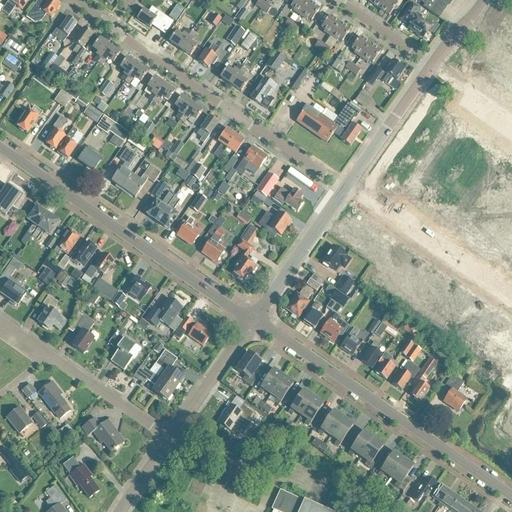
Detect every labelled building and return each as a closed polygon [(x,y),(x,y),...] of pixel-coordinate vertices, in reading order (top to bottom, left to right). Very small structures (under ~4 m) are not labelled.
[(29,0),(9,0),(1,12),(9,17),(16,7),(22,12),(29,0)] [(38,0),(25,19),(33,24),(40,23),(45,15),(51,19),(60,6),(50,0),(49,0),(46,5),(38,0)] [(240,12),(248,0),(237,0),(232,7),(240,12)] [(261,10),(266,4),(260,0),(255,6),(261,10)] [(299,17),(309,3),(304,0),(295,0),(290,8),(294,10),(293,12),(299,17)] [(378,10),(385,0),(370,0),(368,3),(378,10)] [(390,0),(385,0),(378,10),(388,17),(397,5),(396,4),(397,2),(393,0),(393,2),(390,0)] [(424,0),(422,4),(425,6),(423,8),(438,19),(447,5),(449,6),(453,0),(424,0)] [(309,3),(299,17),(306,21),(307,20),(311,22),(319,10),(309,3)] [(266,4),(261,10),(267,14),(271,8),(266,4)] [(432,26),(417,16),(416,16),(415,16),(419,10),(411,4),(400,20),(409,27),(407,29),(423,40),(428,32),(433,35),(438,28),(433,24),(432,26)] [(171,24),(179,12),(170,6),(163,17),(151,9),(148,14),(143,10),(136,20),(149,29),(153,24),(157,27),(163,19),(171,24)] [(242,24),(249,14),(243,10),(237,20),(242,24)] [(208,23),(215,29),(221,20),(214,15),(208,23)] [(330,38),(339,25),(329,17),(321,29),(324,31),(323,33),(330,38)] [(52,37),(63,44),(76,25),(68,19),(63,25),(61,24),(52,37)] [(289,31),(294,25),(288,21),(284,27),(289,31)] [(491,23),(481,37),(489,42),(485,47),(492,52),(496,47),(503,52),(511,39),(511,29),(508,27),(505,32),(491,23)] [(294,25),(289,31),(295,35),(300,29),(294,25)] [(339,25),(330,38),(336,43),(338,41),(341,43),(349,32),(339,25)] [(244,34),(235,27),(225,42),(234,48),(244,34)] [(73,67),(85,51),(82,50),(92,36),(83,30),(73,44),(77,47),(72,53),(76,56),(75,58),(74,57),(69,64),(73,67)] [(179,50),(191,34),(187,31),(184,36),(183,35),(181,38),(175,34),(169,43),(179,50)] [(191,34),(179,50),(190,58),(196,49),(191,45),(193,42),(192,41),(195,36),(191,34)] [(246,39),(240,48),(247,52),(249,50),(256,40),(249,35),(246,39)] [(17,58),(25,47),(11,38),(4,49),(17,58)] [(360,59),(370,46),(359,39),(351,50),(355,53),(354,55),(360,59)] [(254,53),(261,43),(256,40),(249,50),(254,53)] [(97,65),(109,48),(99,41),(92,50),(97,53),(95,56),(97,57),(93,62),(97,65)] [(320,52),(324,46),(319,41),(314,48),(320,52)] [(213,56),(218,50),(213,46),(208,53),(205,51),(197,63),(207,70),(211,65),(212,66),(217,59),(213,56)] [(324,46),(320,52),(326,56),(330,50),(324,46)] [(370,46),(360,59),(367,64),(368,62),(372,65),(380,53),(370,46)] [(109,48),(97,65),(102,67),(105,63),(106,63),(108,60),(113,64),(119,55),(109,48)] [(49,70),(57,59),(50,54),(42,65),(49,70)] [(274,73),(284,60),(281,58),(275,54),(266,67),(274,73)] [(9,55),(7,60),(19,67),(22,62),(9,55)] [(338,57),(331,69),(340,74),(347,63),(338,57)] [(125,84),(136,67),(126,60),(120,69),(125,72),(123,75),(124,76),(121,81),(125,84)] [(392,61),(383,74),(376,69),(366,83),(372,87),(377,79),(380,82),(384,85),(389,78),(395,83),(404,70),(392,61)] [(351,73),(355,67),(349,62),(345,69),(351,73)] [(509,75),(499,89),(511,97),(511,96),(511,63),(511,62),(504,71),(509,75)] [(61,84),(67,75),(54,65),(47,74),(61,84)] [(136,67),(125,84),(129,86),(132,82),(133,82),(135,79),(140,83),(147,74),(136,67)] [(230,86),(242,69),(238,67),(234,72),(233,71),(231,74),(226,70),(219,79),(230,86)] [(355,67),(351,73),(356,77),(360,70),(355,67)] [(242,69),(230,86),(240,93),(247,84),(241,81),(243,78),(242,77),(246,72),(242,69)] [(305,69),(293,88),(298,92),(310,73),(305,69)] [(152,103),(164,86),(153,79),(147,88),(152,91),(150,94),(151,95),(148,100),(152,103)] [(267,112),(274,101),(270,98),(277,88),(265,80),(264,80),(250,100),(267,112)] [(105,98),(113,86),(106,81),(98,93),(105,98)] [(3,89),(0,87),(0,97),(5,101),(14,89),(7,84),(3,89)] [(164,86),(152,103),(156,106),(159,101),(160,101),(162,98),(168,102),(174,94),(164,86)] [(355,100),(365,107),(373,96),(363,89),(355,100)] [(76,102),(79,98),(69,91),(67,95),(76,102)] [(64,110),(71,99),(61,92),(54,102),(64,110)] [(79,98),(76,102),(74,104),(84,111),(88,105),(79,98)] [(101,102),(96,98),(92,103),(98,107),(101,102)] [(179,122),(191,106),(181,98),(174,107),(180,111),(178,114),(179,114),(175,119),(179,122)] [(333,126),(307,107),(296,123),(326,144),(333,135),(341,140),(340,142),(349,148),(361,132),(350,124),(354,119),(356,120),(360,114),(348,105),(333,126)] [(191,106),(179,122),(183,125),(187,120),(188,121),(190,118),(195,122),(201,113),(191,106)] [(96,124),(102,116),(89,107),(83,115),(96,124)] [(41,114),(34,110),(32,113),(29,111),(26,114),(25,113),(15,127),(18,129),(18,130),(22,133),(23,133),(27,135),(41,114)] [(129,135),(104,117),(97,128),(107,135),(109,133),(124,143),(129,135)] [(203,145),(218,124),(209,118),(196,136),(201,139),(199,142),(203,145)] [(178,124),(171,119),(166,125),(173,130),(178,124)] [(56,152),(65,138),(59,133),(64,125),(60,122),(44,145),(49,148),(49,150),(52,152),(54,151),(56,152)] [(144,143),(155,128),(149,123),(138,139),(144,143)] [(456,127),(444,144),(453,150),(453,151),(465,133),(456,127)] [(226,150),(235,136),(226,130),(217,144),(221,146),(216,152),(214,156),(218,159),(226,150)] [(453,150),(452,152),(461,159),(464,155),(474,140),(465,133),(453,151),(453,150)] [(67,160),(76,147),(70,143),(75,136),(70,134),(57,153),(61,156),(61,158),(64,160),(66,159),(67,160)] [(156,136),(150,143),(159,150),(165,142),(156,136)] [(235,136),(226,150),(234,156),(244,143),(235,136)] [(474,140),(464,155),(472,161),(473,161),(483,146),(474,140)] [(138,151),(141,145),(135,141),(132,146),(138,151)] [(176,158),(183,146),(177,142),(170,153),(176,158)] [(472,161),(469,165),(479,171),(481,169),(480,169),(492,152),(483,146),(473,161),(472,161)] [(102,158),(89,148),(86,152),(85,152),(78,162),(93,172),(100,162),(99,162),(102,158)] [(258,171),(267,159),(252,148),(243,161),(236,172),(242,177),(246,172),(244,170),(248,165),(258,171)] [(122,193),(132,178),(125,173),(136,158),(125,150),(118,161),(124,165),(111,183),(116,187),(115,188),(122,193)] [(196,165),(202,156),(196,152),(184,171),(189,174),(195,165),(196,165)] [(492,152),(480,169),(481,169),(489,176),(491,174),(490,173),(501,158),(492,152)] [(228,174),(237,161),(232,158),(223,171),(228,174)] [(427,158),(423,163),(428,167),(432,162),(427,158)] [(501,158),(490,173),(491,174),(500,180),(510,165),(501,158)] [(200,179),(205,171),(196,165),(190,175),(198,181),(200,179)] [(132,178),(122,193),(129,198),(130,196),(134,199),(147,181),(153,185),(160,174),(150,167),(139,182),(132,178)] [(229,184),(236,173),(232,170),(224,181),(229,184)] [(424,174),(410,193),(420,199),(433,180),(424,174)] [(266,198),(277,182),(268,175),(256,192),(266,198)] [(433,180),(420,199),(429,205),(442,186),(441,186),(440,188),(432,182),(434,180),(433,180)] [(158,199),(167,187),(160,182),(151,194),(158,199)] [(223,184),(217,192),(224,198),(230,189),(223,184)] [(442,186),(429,205),(437,212),(451,192),(442,186)] [(2,193),(0,191),(0,213),(5,217),(10,210),(8,209),(18,195),(6,187),(2,193)] [(274,199),(271,202),(280,208),(283,205),(283,204),(297,213),(303,204),(299,201),(303,197),(299,194),(293,190),(287,199),(281,195),(278,193),(274,199)] [(451,192),(437,212),(446,218),(460,198),(451,192)] [(266,200),(256,193),(250,203),(257,208),(260,204),(262,205),(266,200)] [(157,223),(174,198),(169,195),(163,204),(164,205),(162,207),(155,203),(146,216),(157,223)] [(197,214),(206,201),(198,195),(189,209),(197,214)] [(180,202),(174,198),(157,223),(168,231),(177,217),(170,213),(172,210),(174,211),(180,202)] [(460,198),(446,218),(455,224),(469,205),(460,198)] [(486,199),(483,204),(488,208),(491,203),(486,199)] [(469,205),(455,224),(464,230),(475,215),(478,211),(469,205)] [(31,239),(47,216),(37,208),(27,222),(34,226),(33,228),(32,228),(26,235),(31,239)] [(267,231),(265,234),(273,239),(276,234),(280,237),(291,222),(277,213),(273,218),(267,213),(258,225),(267,231)] [(47,216),(31,239),(36,242),(42,234),(40,233),(42,232),(48,237),(58,223),(47,216)] [(211,217),(208,223),(212,226),(216,221),(211,217)] [(348,218),(339,233),(353,243),(349,247),(360,255),(363,249),(361,248),(371,234),(348,218)] [(191,247),(200,235),(191,229),(192,228),(186,224),(176,237),(191,247)] [(488,224),(478,240),(487,246),(498,231),(497,230),(488,224)] [(216,265),(225,252),(225,251),(217,245),(225,234),(214,226),(207,235),(212,238),(210,242),(201,254),(216,265)] [(498,231),(487,246),(496,252),(509,233),(500,226),(497,230),(498,231)] [(249,257),(254,250),(249,246),(259,232),(251,227),(241,241),(236,248),(244,253),(235,266),(237,267),(232,275),(243,283),(248,275),(250,276),(256,268),(245,261),(248,256),(249,257)] [(73,235),(69,232),(54,253),(58,256),(61,251),(67,255),(79,239),(77,238),(77,237),(74,234),(73,235)] [(511,234),(509,233),(496,252),(505,258),(511,247),(511,234)] [(51,251),(56,241),(51,238),(45,247),(51,251)] [(74,255),(70,261),(70,262),(77,267),(78,265),(83,269),(96,250),(88,244),(83,251),(81,249),(76,256),(74,255)] [(333,248),(322,263),(335,272),(339,266),(344,269),(350,262),(344,258),(345,257),(333,248)] [(380,255),(369,271),(380,278),(384,273),(389,277),(403,256),(393,249),(386,259),(380,255)] [(103,276),(113,262),(103,255),(93,269),(91,268),(82,281),(87,285),(97,272),(103,276)] [(403,256),(389,277),(394,280),(391,286),(402,293),(413,277),(407,273),(413,263),(403,256)] [(70,262),(70,261),(65,257),(57,267),(63,271),(70,262)] [(23,268),(24,267),(13,260),(9,267),(0,279),(8,285),(1,296),(10,302),(9,304),(15,308),(16,306),(17,307),(26,295),(19,291),(22,287),(10,279),(15,271),(18,273),(20,270),(20,271),(22,268),(23,268)] [(38,281),(47,287),(55,276),(46,270),(38,281)] [(75,270),(70,277),(77,282),(82,275),(75,270)] [(418,281),(407,297),(418,305),(422,299),(427,303),(441,282),(431,275),(424,285),(418,281)] [(342,277),(333,289),(335,291),(342,295),(345,297),(353,285),(342,277)] [(130,288),(126,294),(139,303),(143,297),(144,298),(151,289),(136,278),(129,288),(130,288)] [(99,280),(92,291),(93,292),(97,294),(104,285),(105,284),(99,280)] [(310,280),(306,285),(316,292),(320,287),(310,280)] [(441,282),(427,303),(432,307),(429,312),(440,320),(451,304),(445,299),(451,290),(441,282)] [(328,287),(325,292),(331,297),(330,299),(331,300),(326,309),(331,313),(336,304),(342,295),(335,291),(335,292),(328,287)] [(296,297),(287,311),(292,314),(291,316),(295,319),(296,317),(298,318),(307,304),(306,303),(311,296),(303,290),(298,298),(296,297)] [(118,293),(111,304),(118,309),(126,298),(118,293)] [(336,304),(331,313),(334,315),(336,316),(342,307),(343,308),(349,299),(345,297),(342,295),(336,304)] [(59,332),(65,323),(52,313),(57,304),(47,298),(40,308),(45,312),(37,324),(49,332),(52,327),(59,332)] [(174,318),(180,310),(168,301),(158,315),(152,310),(145,321),(156,328),(160,322),(168,328),(168,327),(174,331),(171,336),(171,337),(182,322),(181,321),(180,323),(174,318)] [(456,307),(445,323),(461,335),(465,330),(465,329),(479,309),(469,302),(462,312),(456,307)] [(312,311),(304,323),(309,327),(308,327),(314,331),(323,318),(316,314),(320,308),(315,304),(311,310),(312,311)] [(479,309),(465,329),(465,330),(470,333),(467,339),(478,346),(489,330),(482,326),(489,316),(479,309)] [(86,336),(94,325),(79,315),(68,331),(72,334),(74,331),(80,335),(71,347),(83,355),(84,354),(87,353),(87,350),(87,349),(93,341),(95,342),(98,338),(98,336),(93,333),(91,333),(89,338),(86,336)] [(329,322),(320,336),(333,345),(337,339),(339,340),(346,329),(338,323),(341,319),(336,316),(334,315),(329,322)] [(196,326),(186,319),(179,329),(189,336),(187,338),(202,348),(210,337),(205,333),(206,332),(196,325),(196,326)] [(137,326),(145,331),(149,326),(141,320),(137,326)] [(401,328),(415,337),(420,329),(405,320),(401,328)] [(376,321),(367,333),(373,337),(374,335),(381,325),(376,321)] [(381,325),(374,335),(379,339),(387,328),(381,325)] [(494,334),(482,350),(494,357),(497,352),(502,355),(503,356),(511,342),(511,331),(507,328),(500,338),(494,334)] [(348,337),(341,348),(344,351),(344,352),(352,358),(360,346),(353,341),(359,333),(354,329),(348,337)] [(135,348),(120,338),(122,335),(116,331),(110,339),(118,345),(115,349),(118,352),(110,363),(123,372),(132,360),(133,361),(141,350),(135,347),(135,348)] [(177,333),(174,337),(179,341),(182,337),(177,333)] [(502,355),(499,361),(511,370),(511,342),(503,356),(502,355)] [(407,343),(399,354),(406,358),(413,347),(407,343)] [(367,356),(362,363),(366,366),(365,367),(369,370),(370,369),(371,370),(381,356),(376,352),(379,348),(373,344),(370,349),(365,355),(367,356)] [(413,347),(406,358),(411,362),(419,351),(413,347)] [(155,366),(154,365),(149,373),(175,391),(183,380),(169,370),(177,360),(165,352),(155,366)] [(254,376),(262,363),(247,353),(240,364),(237,363),(233,369),(245,377),(242,382),(250,388),(257,378),(254,376)] [(380,367),(375,374),(385,381),(394,368),(388,364),(392,359),(385,354),(377,365),(380,367)] [(415,388),(409,396),(414,399),(414,401),(417,403),(418,402),(419,403),(429,390),(422,385),(437,364),(430,359),(415,381),(411,386),(415,388)] [(458,361),(453,367),(461,373),(466,366),(458,361)] [(401,372),(392,386),(401,392),(410,378),(413,380),(419,371),(409,364),(403,373),(401,372)] [(175,391),(149,373),(140,367),(133,378),(140,383),(139,385),(143,388),(147,382),(155,387),(152,392),(167,403),(175,391)] [(270,397),(283,377),(273,370),(257,392),(262,395),(264,393),(270,397)] [(452,391),(443,403),(458,413),(466,401),(457,394),(464,384),(452,376),(445,386),(452,391)] [(283,377),(270,397),(276,401),(274,404),(278,407),(294,384),(283,377)] [(59,421),(70,412),(65,407),(66,406),(59,397),(61,395),(52,384),(38,395),(54,415),(55,415),(59,421)] [(28,400),(37,393),(30,385),(22,392),(28,400)] [(300,418),(314,398),(303,390),(287,413),(292,416),(294,413),(300,418)] [(314,398),(300,418),(306,422),(304,425),(308,428),(324,405),(314,398)] [(238,412),(229,406),(217,423),(229,432),(233,427),(244,434),(251,425),(247,423),(253,415),(242,407),(238,412)] [(5,420),(18,436),(33,425),(19,408),(5,420)] [(330,438),(343,418),(333,411),(317,434),(322,437),(324,434),(330,438)] [(41,430),(47,425),(38,414),(32,418),(41,430)] [(343,418),(330,438),(336,442),(334,445),(338,448),(354,426),(343,418)] [(100,428),(95,420),(82,430),(88,438),(93,434),(101,445),(104,443),(111,453),(124,444),(108,422),(100,428)] [(61,443),(65,440),(58,432),(54,435),(61,443)] [(360,459),(374,439),(363,432),(347,455),(352,458),(354,455),(360,459)] [(374,439),(360,459),(366,463),(364,466),(369,469),(373,463),(384,446),(374,439)] [(315,440),(311,447),(316,451),(318,449),(321,444),(315,440)] [(0,455),(13,471),(19,465),(6,449),(0,454),(0,455)] [(390,480),(403,460),(393,452),(377,475),(381,478),(384,475),(390,480)] [(73,459),(62,466),(70,476),(69,477),(77,488),(79,487),(86,496),(89,500),(99,492),(96,489),(92,483),(91,483),(88,480),(91,478),(83,467),(80,469),(73,459)] [(403,460),(390,480),(396,484),(394,487),(403,493),(410,483),(405,480),(414,467),(403,460)] [(233,486),(242,468),(230,463),(222,481),(220,481),(218,485),(224,488),(226,483),(233,486)] [(29,477),(19,465),(13,471),(11,473),(21,484),(29,477)] [(429,480),(427,479),(421,488),(420,487),(411,499),(417,503),(422,496),(426,499),(436,485),(434,484),(434,482),(430,479),(429,480)] [(439,509),(450,493),(440,486),(432,499),(439,504),(436,507),(439,509)] [(63,511),(59,506),(66,501),(55,487),(45,494),(50,500),(45,503),(51,511),(63,511)] [(302,502),(280,492),(271,511),(273,511),(272,511),(341,511),(342,510),(327,504),(324,511),(303,501),(302,502)] [(450,511),(459,499),(450,493),(439,509),(441,510),(443,507),(450,511)] [(396,511),(408,511),(413,505),(406,499),(397,511),(396,511)] [(463,511),(468,505),(459,499),(450,511),(463,511)]
